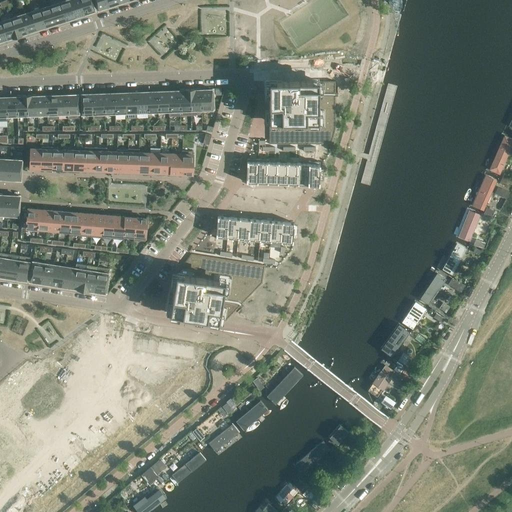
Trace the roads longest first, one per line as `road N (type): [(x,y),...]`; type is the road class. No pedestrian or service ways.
road 1 (residential): [(125,306),(217,186),(251,74)]
road 2 (residential): [(251,74),(0,83)]
road 3 (tertiary): [(330,511),(419,419),(474,309)]
road 4 (tertiary): [(474,309),(417,405),(329,511)]
road 5 (residential): [(76,511),(221,389)]
road 6 (residential): [(0,55),(171,0)]
road 7 (residential): [(125,306),(135,315),(273,338)]
road 8 (residential): [(0,288),(125,306)]
